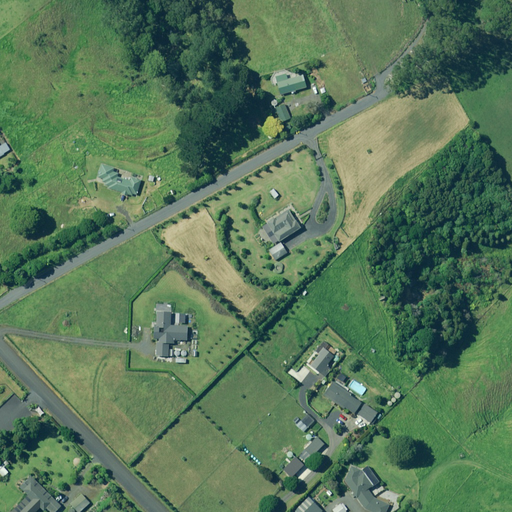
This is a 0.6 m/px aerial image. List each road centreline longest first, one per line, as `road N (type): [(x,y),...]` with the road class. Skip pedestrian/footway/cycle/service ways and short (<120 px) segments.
road 1 (unclassified): [(0,305),(385,91)]
road 2 (unclassified): [(160,511),(0,348)]
